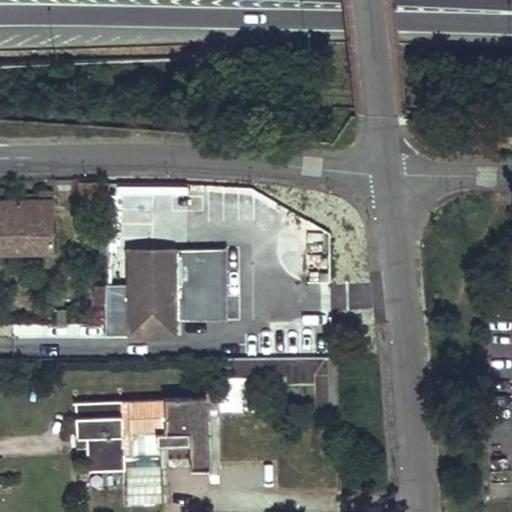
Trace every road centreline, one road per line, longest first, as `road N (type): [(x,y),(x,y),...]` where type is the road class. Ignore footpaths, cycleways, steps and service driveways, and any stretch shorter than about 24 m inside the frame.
road 1 (motorway): [(0,15),(511,18)]
road 2 (residential): [(0,153),(219,158),(388,174)]
road 3 (residential): [(416,511),(388,174)]
road 4 (residential): [(388,174),(368,0)]
road 5 (residential): [(388,174),(511,173)]
